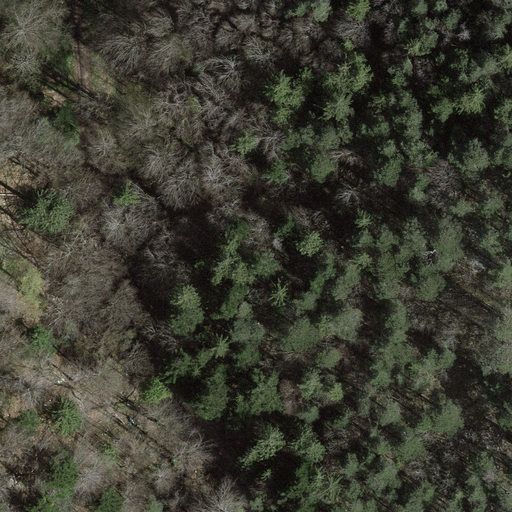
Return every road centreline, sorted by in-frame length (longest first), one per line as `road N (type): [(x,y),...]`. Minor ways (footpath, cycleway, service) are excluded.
road 1 (track): [(77,0),(121,288)]
road 2 (track): [(141,316),(259,511)]
